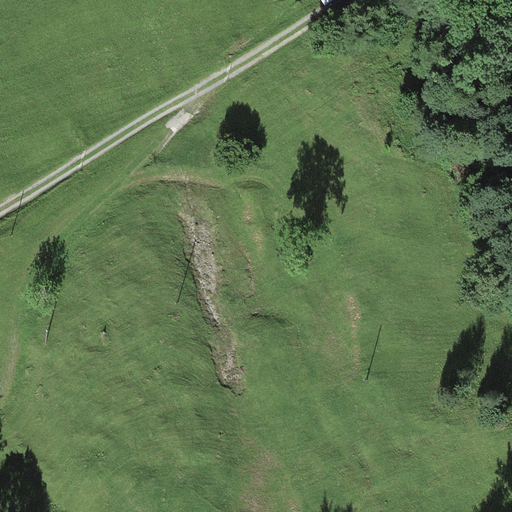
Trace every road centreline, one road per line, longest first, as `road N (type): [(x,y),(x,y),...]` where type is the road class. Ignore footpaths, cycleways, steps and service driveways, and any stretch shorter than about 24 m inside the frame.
road 1 (track): [(0,209),(347,0)]
road 2 (track): [(0,400),(30,280),(55,242),(202,100),(212,80)]
road 3 (track): [(115,184),(158,174),(261,174)]
